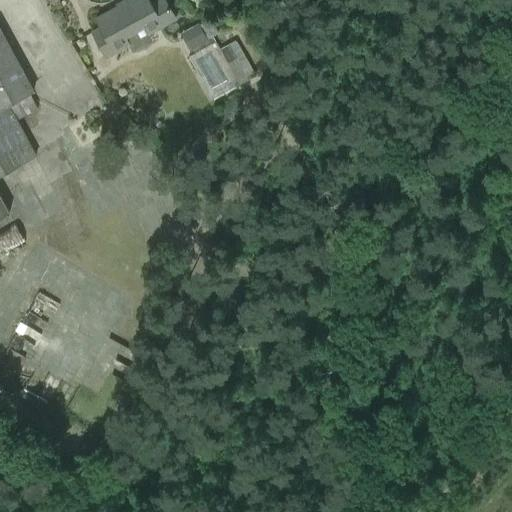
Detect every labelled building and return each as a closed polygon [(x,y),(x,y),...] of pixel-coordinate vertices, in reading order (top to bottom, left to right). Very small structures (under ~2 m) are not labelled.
[(151,34),(177,19),(165,0),(157,0),(151,3),(149,0),(128,0),(96,18),(101,27),(93,32),(107,58),(129,46),(132,52),(135,51),(138,50),(141,49),(144,48),(147,46),(150,45),(152,43),(154,40),(151,34)] [(200,24),(187,32),(196,49),(209,41),(208,38),(200,24)] [(0,177),(38,156),(18,119),(37,109),(30,95),(35,92),(0,29),(0,219),(11,213),(0,193),(0,177)] [(237,38),(221,47),(241,83),(257,75),(237,38)] [(214,100),(240,85),(221,50),(216,41),(189,56),(214,100)] [(0,231),(0,255),(25,243),(15,224),(0,231)]
